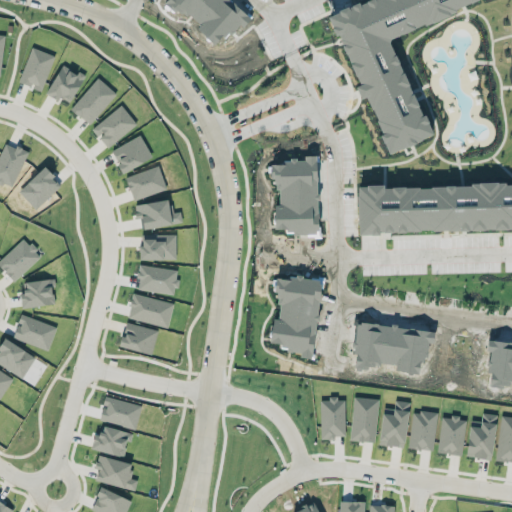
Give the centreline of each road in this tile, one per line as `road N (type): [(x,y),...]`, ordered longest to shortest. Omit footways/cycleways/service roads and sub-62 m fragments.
road 1 (residential): [(210,391),(88,374),(77,383),(52,488),(0,465),(9,110),(54,135),(81,163),(105,212),(102,295),(77,383)]
road 2 (residential): [(199,471),(230,239),(222,166),(197,108),(158,56),(104,17),(56,0)]
road 3 (residential): [(511,322),(338,293),(333,154),(306,97)]
road 4 (residential): [(210,391),(259,406),(286,440),(295,470),(511,493)]
road 5 (residential): [(117,25),(130,0),(275,16),(306,97)]
road 6 (residential): [(228,130),(298,108),(306,97),(289,94),(233,116),(228,130)]
road 7 (residential): [(337,256),(511,250)]
